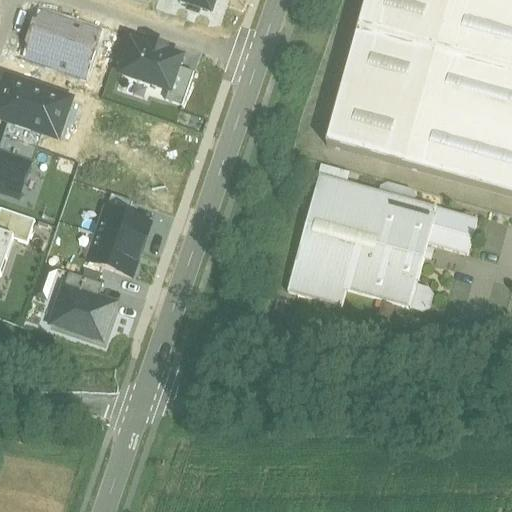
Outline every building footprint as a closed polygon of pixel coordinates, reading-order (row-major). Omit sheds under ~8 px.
[(178,0),(177,7),(214,19),(219,0),(178,0)] [(511,0),(369,0),(328,149),(511,199),(511,0)] [(39,19),(24,63),(87,85),(102,41),(39,19)] [(134,46),(123,77),(170,93),(171,94),(179,69),(182,62),(165,56),(165,54),(151,49),(150,51),(134,46)] [(194,74),(179,69),(171,94),(170,93),(166,103),(183,108),(194,74)] [(44,135),(58,140),(71,103),(8,81),(0,104),(0,119),(10,123),(44,135)] [(44,135),(10,123),(4,140),(38,152),(44,135)] [(4,140),(0,151),(0,155),(33,166),(38,152),(4,140)] [(0,199),(21,206),(35,167),(33,166),(0,155),(0,199)] [(439,212),(321,180),(289,295),(343,310),(348,293),(412,311),(418,289),(430,248),(439,212)] [(107,211),(129,219),(134,204),(112,197),(107,211)] [(89,266),(133,281),(151,226),(129,219),(107,211),(89,266)] [(2,212),(0,218),(0,234),(15,240),(14,243),(28,247),(36,223),(2,212)] [(479,223),(439,212),(430,248),(469,258),(479,223)] [(0,284),(14,243),(15,240),(0,234),(0,284)] [(70,275),(65,289),(99,300),(104,287),(70,275)] [(65,289),(52,327),(103,344),(116,306),(99,300),(65,289)] [(430,292),(418,289),(412,311),(424,314),(431,310),(434,299),(430,292)]
